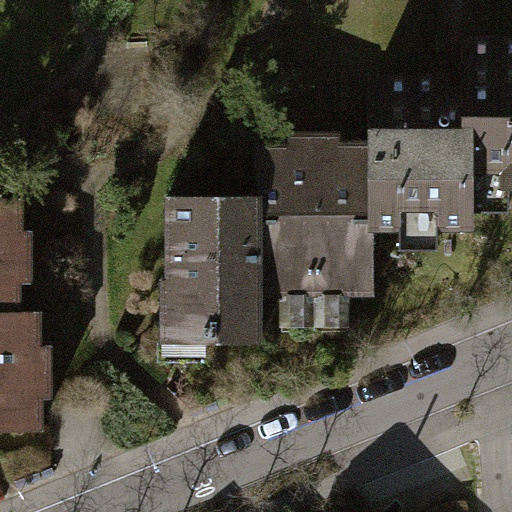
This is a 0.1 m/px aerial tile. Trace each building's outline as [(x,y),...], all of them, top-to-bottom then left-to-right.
[(467,184),(511,183),(511,40),(463,41),(463,98),(458,98),(443,98),(443,77),(370,77),(370,145),(371,220),(467,219),(467,184)] [(371,287),(371,220),(370,145),(335,145),(335,127),(287,128),(287,145),(257,145),(257,193),(257,287),(371,287)] [(258,337),(257,287),(257,193),(161,193),(161,323),(202,323),(203,338),(258,337)] [(0,312),(18,312),(18,277),(28,277),(28,228),(17,228),(17,197),(0,197),(0,312)] [(37,312),(18,312),(0,312),(0,423),(39,424),(39,395),(48,395),(48,345),(37,345),(37,312)]
